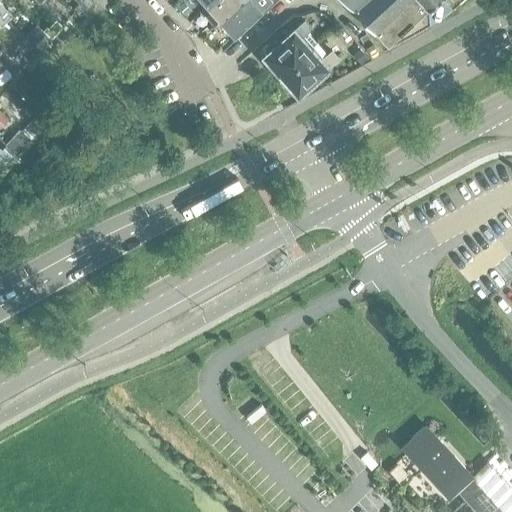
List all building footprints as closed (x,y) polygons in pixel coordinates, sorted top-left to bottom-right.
[(0,0),(0,13),(7,19),(12,14),(2,5),(6,0),(0,0)] [(36,0),(43,6),(48,11),(53,6),(47,0),(36,0)] [(212,0),(207,5),(220,20),(242,0),(212,0)] [(251,0),(242,0),(220,20),(233,34),(271,0),(258,0),(254,4),(251,0)] [(343,0),(387,48),(427,12),(428,13),(441,0),(343,0)] [(0,25),(2,27),(8,20),(0,13),(0,25)] [(280,75),(317,42),(307,30),(311,27),(304,18),(262,55),(280,75)] [(326,52),(317,42),(280,75),(297,94),(338,57),(331,48),(326,52)] [(18,128),(5,143),(16,153),(41,124),(32,116),(21,130),(18,128)] [(16,153),(5,143),(2,141),(0,143),(0,160),(6,166),(16,153)] [(424,424),(401,445),(450,500),(459,491),(477,511),(505,511),(471,476),(425,425),(424,424)]
